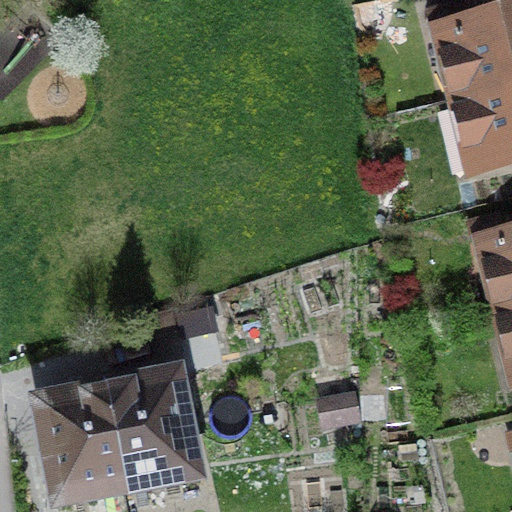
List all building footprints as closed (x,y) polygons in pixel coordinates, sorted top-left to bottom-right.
[(511,5),(428,28),(449,106),(511,90),(511,5)] [(511,171),(511,90),(449,106),(469,183),(511,171)] [(511,229),(472,239),(492,320),(511,315),(511,229)] [(511,315),(492,320),(508,388),(511,387),(511,315)] [(105,388),(131,502),(206,485),(180,371),(105,388)] [(105,388),(29,405),(53,511),(84,511),(131,502),(105,388)] [(318,407),(323,434),(359,427),(353,400),(318,407)]
